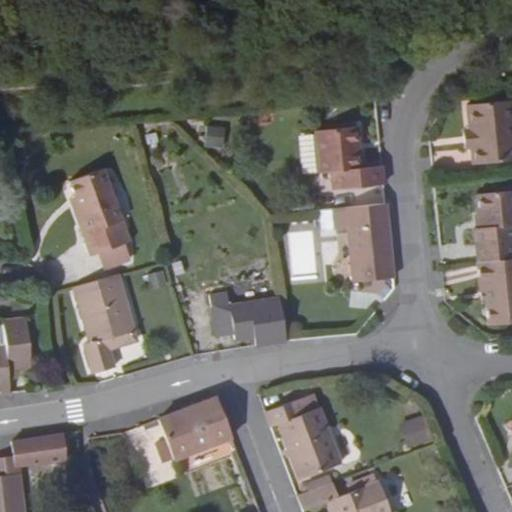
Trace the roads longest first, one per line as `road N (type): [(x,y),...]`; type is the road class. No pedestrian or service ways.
road 1 (residential): [(0,421),(231,368),(425,356)]
road 2 (residential): [(511,24),(431,67),(395,136),(404,263),(425,356)]
road 3 (residential): [(425,356),(458,406),(499,511)]
